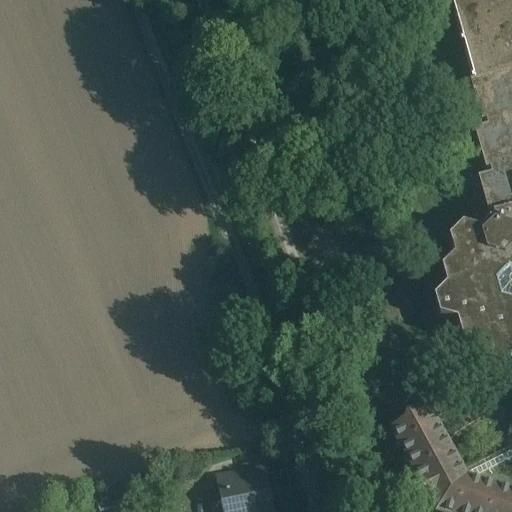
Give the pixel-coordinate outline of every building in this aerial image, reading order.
[(326,0),(334,20),(362,10),(358,0),(326,0)] [(485,6),(452,16),(453,18),(454,18),(464,52),(463,52),(463,55),(465,54),(475,89),(473,89),(474,92),(476,91),(476,93),(507,84),(507,86),(511,84),(511,0),(494,0),(487,2),(486,0),(484,1),(485,6)] [(511,84),(507,86),(507,84),(476,93),(487,132),(492,131),(494,137),(480,141),(491,180),(496,179),(498,185),(484,189),(495,228),(511,223),(511,84)] [(511,223),(495,228),(482,242),(465,237),(451,251),(456,269),(444,281),(448,299),(436,312),(441,330),(459,335),(464,352),(481,356),(486,374),(505,378),(511,371),(511,223)] [(511,511),(511,506),(500,503),(500,502),(498,502),(467,493),(454,468),(453,466),(439,442),(440,441),(439,439),(438,440),(431,426),(417,434),(411,432),(408,438),(394,446),(402,459),(401,460),(402,462),(403,461),(416,486),(415,487),(416,488),(417,488),(423,499),(420,501),(421,504),(419,511),(422,511),(511,511)] [(272,511),(264,472),(219,481),(222,500),(227,499),(229,511),(272,511)]
